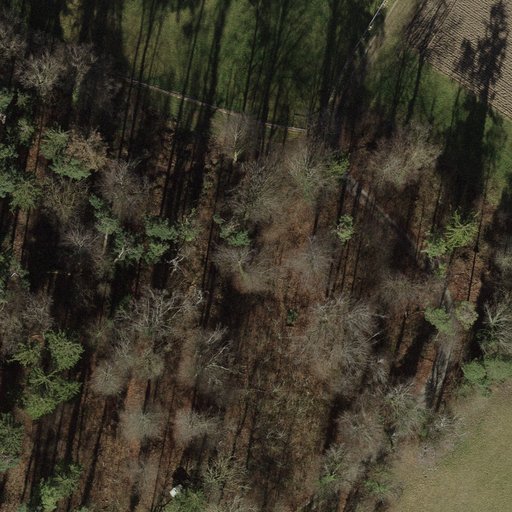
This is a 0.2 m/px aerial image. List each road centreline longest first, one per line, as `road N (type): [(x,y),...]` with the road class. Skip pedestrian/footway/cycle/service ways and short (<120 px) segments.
road 1 (track): [(331,158),(419,245),(463,307),(454,358),(435,389),(298,511)]
road 2 (track): [(0,51),(331,158)]
road 3 (track): [(408,0),(344,104),(331,158)]
